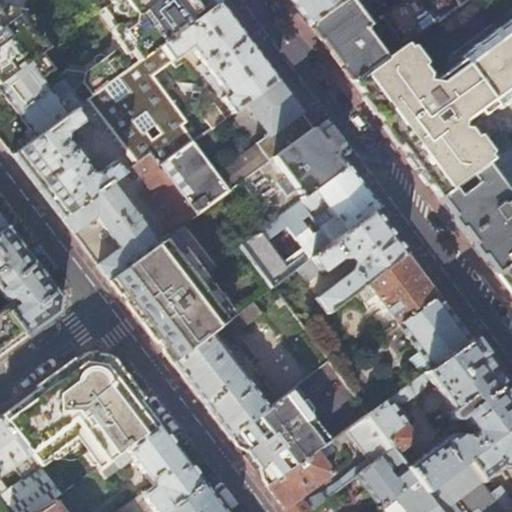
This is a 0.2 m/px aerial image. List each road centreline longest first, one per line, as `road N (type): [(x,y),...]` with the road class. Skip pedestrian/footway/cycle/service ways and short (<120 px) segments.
road 1 (residential): [(245,0),(511,354)]
road 2 (residential): [(247,511),(96,319)]
road 3 (residential): [(96,319),(0,192)]
